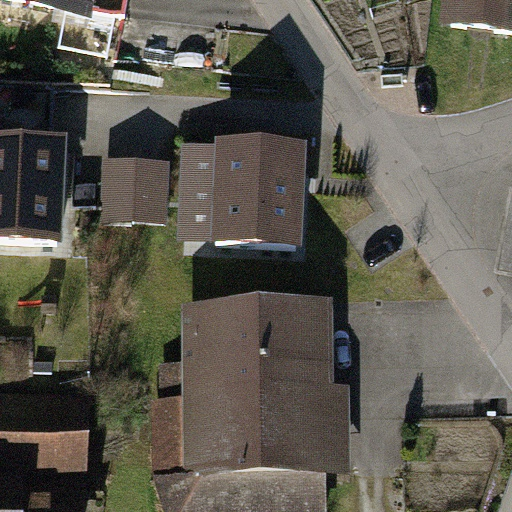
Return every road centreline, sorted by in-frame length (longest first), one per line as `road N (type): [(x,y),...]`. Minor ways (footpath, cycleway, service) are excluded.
road 1 (residential): [(511,346),(394,167)]
road 2 (residential): [(394,167),(280,0)]
road 3 (residential): [(511,128),(394,167)]
